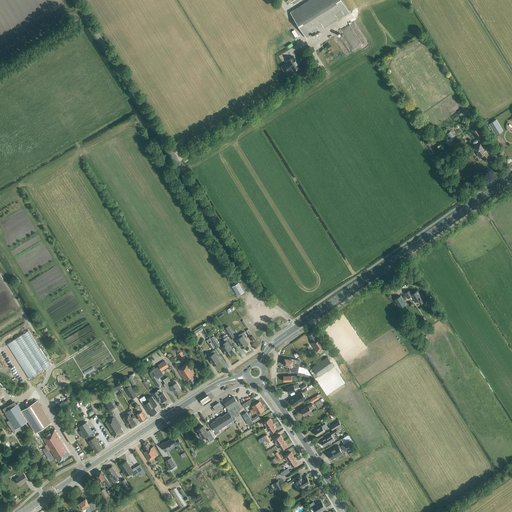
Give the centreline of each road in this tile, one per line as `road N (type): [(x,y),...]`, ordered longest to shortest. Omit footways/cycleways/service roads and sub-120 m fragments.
road 1 (unclassified): [(295,328),(257,289),(75,0)]
road 2 (primary): [(295,328),(511,177)]
road 3 (primary): [(24,511),(223,382)]
road 4 (primary): [(346,511),(260,380)]
